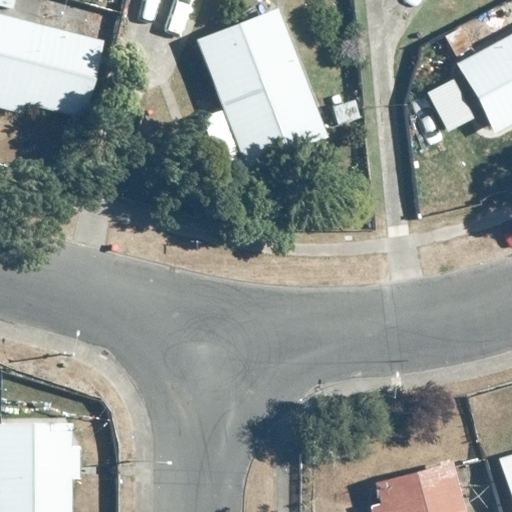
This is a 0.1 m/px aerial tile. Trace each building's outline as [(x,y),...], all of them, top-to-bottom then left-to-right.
[(0,0),(0,34),(90,55),(102,0),(0,0)] [(204,0),(247,111),(337,77),(307,0),(204,0)] [(511,0),(460,0),(452,5),(498,88),(511,80),(511,0)] [(511,387),(502,390),(511,427),(511,387)] [(484,511),(455,403),(371,426),(395,511),(484,511)] [(0,511),(39,511),(39,413),(0,412),(0,511)]
